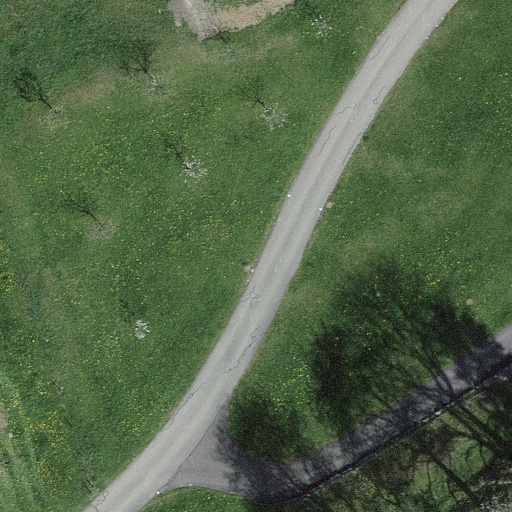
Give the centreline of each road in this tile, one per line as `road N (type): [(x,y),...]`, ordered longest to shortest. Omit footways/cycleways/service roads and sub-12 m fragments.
road 1 (residential): [(428,0),(384,52),(171,442)]
road 2 (residential): [(171,442),(242,477),(284,483),(324,469),(511,345)]
